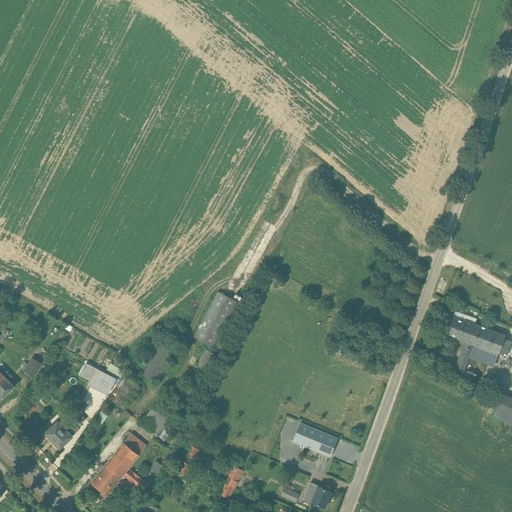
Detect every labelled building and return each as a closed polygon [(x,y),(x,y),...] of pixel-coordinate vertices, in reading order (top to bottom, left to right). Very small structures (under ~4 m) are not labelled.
[(238,302),(218,291),(194,337),(214,348),(238,302)] [(463,321),(450,316),(444,332),(458,338),(458,339),(465,342),(455,370),(464,374),(473,351),(471,350),(473,345),(499,355),(500,351),(506,339),(506,336),(464,320),(463,321)] [(177,347),(160,338),(141,374),(158,383),(177,347)] [(215,355),(205,350),(197,366),(207,371),(215,355)] [(41,362),(33,358),(25,371),(33,376),(41,362)] [(125,371),(111,363),(107,370),(121,377),(125,371)] [(0,395),(3,398),(10,391),(14,387),(6,379),(0,373),(0,395)] [(202,378),(192,374),(185,387),(194,392),(202,378)] [(109,399),(124,410),(141,387),(126,376),(109,399)] [(45,382),(40,379),(31,392),(36,395),(45,382)] [(69,393),(65,397),(72,403),(76,398),(69,393)] [(511,399),(504,396),(493,418),(511,427),(511,399)] [(178,410),(162,398),(141,422),(164,441),(180,422),(173,416),(178,410)] [(102,424),(107,414),(101,411),(96,421),(102,424)] [(57,422),(46,433),(60,448),(79,429),(77,427),(85,420),(80,414),(68,427),(63,422),(60,424),(57,422)] [(303,422),(296,441),(333,455),(340,437),(303,422)] [(123,443),(91,482),(107,495),(123,475),(141,489),(146,483),(128,469),(146,447),(130,434),(123,443)] [(200,450),(190,445),(185,455),(195,461),(200,450)] [(154,461),(152,471),(160,472),(161,463),(154,461)] [(192,466),(182,461),(176,473),(186,477),(192,466)] [(243,471),(233,466),(227,477),(228,478),(238,483),(243,471)] [(238,483),(228,478),(220,494),(230,500),(238,483)] [(161,494),(166,485),(158,480),(153,490),(161,494)] [(323,488),(311,483),(305,499),(325,508),(332,492),(323,488)] [(299,494),(287,489),(283,497),(296,502),(299,494)]
